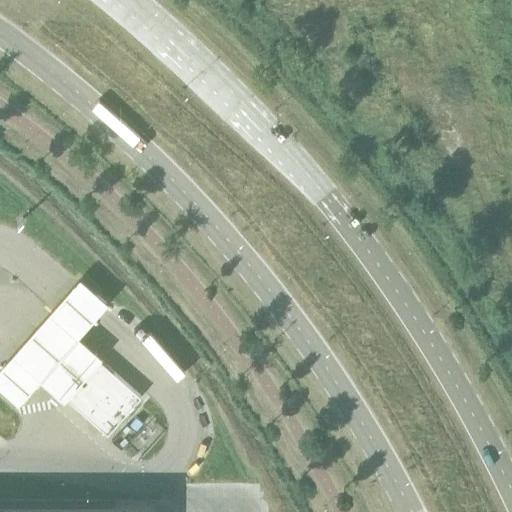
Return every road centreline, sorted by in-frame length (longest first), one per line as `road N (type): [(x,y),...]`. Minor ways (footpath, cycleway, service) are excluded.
road 1 (secondary): [(0,30),(132,142),(228,243),(307,341),(408,511)]
road 2 (secondary): [(511,494),(426,334),(364,243),(293,160),(124,0)]
